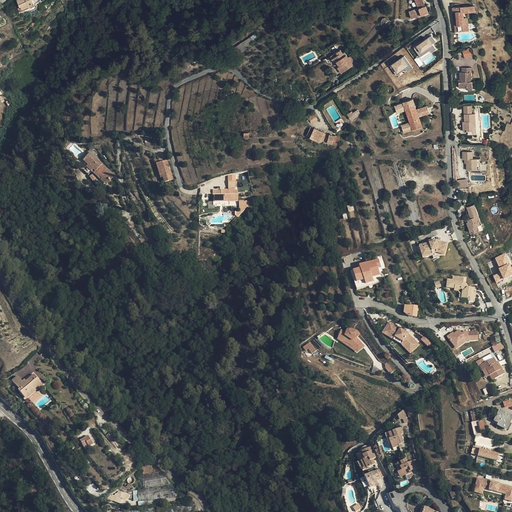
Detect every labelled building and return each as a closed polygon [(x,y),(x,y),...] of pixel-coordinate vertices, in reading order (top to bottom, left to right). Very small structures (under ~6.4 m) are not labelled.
[(17,0),(22,11),(35,5),(33,0),(17,0)] [(428,12),(423,0),(415,0),(418,8),(409,12),(411,18),(428,12)] [(468,6),(463,6),(453,7),(453,12),(456,12),(457,20),(457,22),(454,22),(455,32),(469,30),(468,17),(464,17),(464,13),(476,11),(475,5),(468,6)] [(381,25),(382,25),(387,21),(389,19),(388,18),(387,18),(386,17),(385,17),(384,18),(383,18),(382,19),(381,19),(381,20),(381,21),(380,22),(380,23),(381,24),(381,25)] [(242,49),(259,42),(256,34),(239,41),(242,49)] [(436,50),(432,44),(435,42),(432,36),(413,47),(419,57),(429,51),(431,53),(436,50)] [(474,55),(471,45),(463,48),(465,57),(474,55)] [(348,57),(346,54),(344,56),(342,53),(340,49),(330,56),(332,58),(334,57),(337,61),(340,66),(338,67),(341,73),(356,63),(350,55),(348,57)] [(396,74),(405,69),(406,72),(412,68),(405,56),(390,65),(396,74)] [(460,72),(460,80),(460,82),(459,82),(459,88),(468,87),(468,90),(473,90),(472,81),(471,72),(472,72),(472,67),(462,68),(462,72),(460,72)] [(408,109),(412,121),(411,121),(404,124),(406,130),(413,127),(414,128),(423,125),(420,116),(423,115),(421,108),(418,109),(414,98),(405,101),(405,102),(401,103),(403,110),(407,109),(408,109)] [(431,113),(429,105),(421,108),(423,115),(431,113)] [(463,131),(468,131),(473,131),(473,134),(477,133),(476,113),(472,113),(472,105),(464,106),(465,123),(463,123),(463,131)] [(280,109),(280,110),(280,111),(280,112),(280,113),(281,114),(282,114),(283,115),(284,115),(285,115),(286,114),(287,114),(287,113),(287,112),(288,111),(287,110),(287,109),(286,108),(285,107),(284,107),(283,107),(282,107),(281,108),(280,109)] [(360,114),(357,110),(353,113),(352,111),(347,115),(351,121),(360,114)] [(313,114),(308,119),(312,124),(318,119),(313,114)] [(320,141),(321,139),(324,133),(314,128),(311,127),(306,135),(310,137),(320,141)] [(324,133),(321,139),(327,142),(329,135),(324,133)] [(340,137),(339,137),(332,143),(332,144),(339,146),(340,141),(339,141),(340,137)] [(473,159),(473,151),(463,151),(463,159),(467,159),(467,170),(481,170),(480,158),(473,159)] [(86,167),(91,171),(93,169),(108,182),(112,177),(109,175),(112,172),(90,152),(83,161),(88,165),(86,167)] [(167,163),(165,163),(164,179),(164,181),(165,182),(172,180),(167,163)] [(106,184),(107,182),(108,182),(93,169),(91,171),(106,184)] [(461,186),(461,187),(468,187),(467,179),(457,180),(457,186),(461,186)] [(228,189),(228,191),(221,191),(221,189),(214,190),(215,195),(214,195),(214,202),(238,202),(237,191),(234,191),(234,188),(236,188),(236,181),(228,181),(228,189)] [(468,219),(468,221),(469,222),(467,223),(471,233),(483,228),(474,204),(467,207),(471,218),(468,219)] [(460,206),(459,207),(459,208),(458,209),(459,210),(459,211),(460,212),(461,213),(462,213),(463,213),(464,213),(465,213),(466,212),(466,211),(467,210),(467,209),(467,208),(466,207),(466,206),(465,206),(464,205),(462,205),(461,205),(460,206)] [(419,246),(422,258),(433,256),(432,254),(436,253),(444,254),(447,244),(436,241),(432,242),(432,240),(428,241),(429,243),(419,246)] [(511,263),(507,254),(494,260),(503,280),(511,276),(511,263)] [(373,285),(376,284),(374,277),(379,275),(377,269),(380,268),(378,259),(359,265),(360,269),(352,271),(357,287),(372,282),(373,285)] [(357,287),(352,271),(350,272),(356,290),(373,285),(372,282),(357,287)] [(496,283),(503,280),(500,274),(493,277),(496,283)] [(470,297),(475,298),(476,289),(468,288),(463,282),(464,278),(452,276),(452,280),(447,279),(446,288),(454,289),(459,289),(460,288),(462,291),(462,292),(461,298),(467,299),(470,299),(470,297)] [(406,285),(402,277),(394,280),(398,289),(406,285)] [(417,306),(405,306),(404,313),(408,316),(416,317),(417,311),(417,306)] [(389,322),(384,330),(403,341),(409,348),(416,342),(408,333),(403,330),(400,331),(397,329),(398,327),(389,322)] [(346,333),(340,330),(338,337),(345,340),(353,345),(358,352),(364,347),(359,341),(358,339),(357,337),(360,334),(357,331),(349,328),(348,329),(347,330),(346,331),(346,333)] [(403,341),(384,330),(382,334),(392,339),(397,342),(400,344),(409,354),(419,345),(416,342),(409,348),(403,341)] [(467,343),(476,341),(475,332),(461,334),(460,335),(457,332),(452,335),(451,334),(445,338),(451,346),(454,344),(457,348),(463,344),(467,343)] [(345,340),(338,337),(338,339),(357,353),(358,352),(353,345),(345,340)] [(423,337),(421,339),(428,346),(430,344),(423,337)] [(397,342),(392,339),(388,347),(393,350),(397,342)] [(310,341),(303,347),(305,351),(308,348),(312,353),(316,350),(310,341)] [(504,348),(501,342),(491,348),(494,353),(504,348)] [(495,363),(496,363),(493,358),(479,366),(482,371),(486,369),(489,375),(492,380),(504,374),(501,369),(500,370),(497,365),(496,366),(495,363)] [(394,370),(387,362),(385,363),(386,367),(390,373),(394,370)] [(25,384),(22,382),(18,376),(12,381),(19,389),(18,391),(27,401),(39,389),(41,391),(44,388),(45,387),(44,386),(34,375),(26,381),(26,382),(27,383),(25,384)] [(39,389),(27,401),(29,403),(45,389),(44,388),(41,391),(39,389)] [(511,398),(503,402),(505,408),(511,406),(511,398)] [(403,410),(397,413),(402,424),(408,421),(403,410)] [(505,426),(510,415),(499,410),(494,421),(498,423),(505,426)] [(400,427),(388,432),(391,438),(389,439),(391,443),(393,449),(399,446),(398,445),(401,444),(404,442),(401,435),(403,434),(400,427)] [(83,445),(85,449),(89,447),(93,445),(88,437),(80,441),(80,442),(83,445)] [(372,455),(368,447),(361,451),(363,454),(362,455),(364,459),(357,462),(362,471),(375,464),(373,459),(376,458),(374,454),(372,455)] [(498,453),(478,449),(477,456),(496,460),(498,453)] [(402,470),(404,476),(412,473),(410,470),(418,467),(415,459),(407,463),(405,459),(397,463),(401,471),(402,470)] [(371,484),(372,487),(379,483),(376,478),(380,476),(377,470),(364,476),(365,477),(363,478),(367,486),(369,485),(371,484)] [(143,488),(170,485),(160,473),(142,475),(143,488)] [(499,484),(476,478),(475,483),(480,483),(479,488),(482,489),(505,494),(507,488),(499,486),(499,484)] [(480,483),(475,483),(473,492),(481,494),(482,489),(479,488),(480,483)] [(505,494),(511,495),(511,486),(499,484),(499,486),(507,488),(505,494)] [(170,485),(143,488),(137,489),(139,502),(181,497),(170,485)] [(126,498),(128,498),(128,499),(129,495),(118,491),(117,493),(115,494),(114,496),(112,500),(120,504),(122,499),(126,500),(126,498)] [(511,501),(511,495),(505,494),(503,506),(511,508),(511,501)] [(195,511),(195,509),(195,507),(194,502),(157,506),(157,511),(195,511)]
